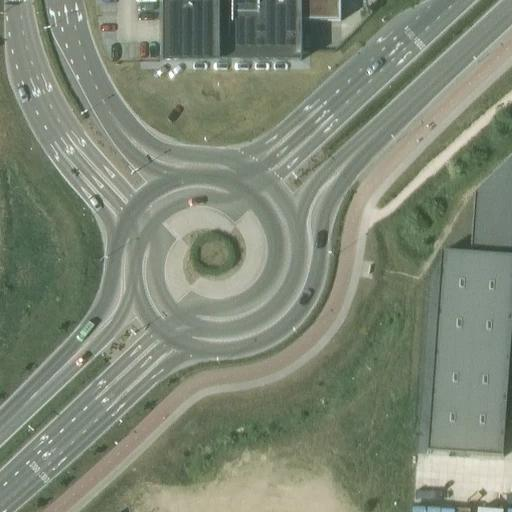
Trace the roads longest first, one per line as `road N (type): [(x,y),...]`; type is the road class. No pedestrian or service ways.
road 1 (primary): [(191,347),(240,348),(296,315),(314,286),(325,208),(366,145)]
road 2 (primary): [(366,145),(511,7)]
road 3 (primary): [(178,317),(196,305),(239,304),(271,274),(276,231),(249,193)]
road 4 (primary): [(193,325),(236,328),(273,309),(296,273),(294,218)]
road 5 (secondary): [(20,0),(32,87),(58,137)]
road 6 (primary): [(455,0),(348,90)]
road 7 (primary): [(80,422),(114,412),(191,347)]
road 8 (primary): [(348,90),(314,106),(242,163)]
road 9 (secondary): [(58,137),(71,176),(116,244)]
road 10 (primary): [(80,422),(93,392),(159,331)]
road 11 (primary): [(80,422),(170,339)]
road 12 (primary): [(348,90),(257,171)]
road 13 (primary): [(348,90),(331,126),(271,181)]
